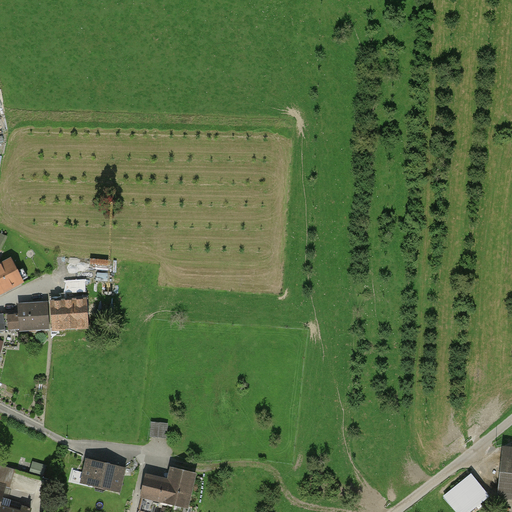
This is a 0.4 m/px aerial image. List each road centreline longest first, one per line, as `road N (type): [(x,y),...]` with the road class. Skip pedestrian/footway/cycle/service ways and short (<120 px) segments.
road 1 (track): [(327,511),(302,507),(258,466),(182,466)]
road 2 (unclassified): [(396,511),(511,426)]
